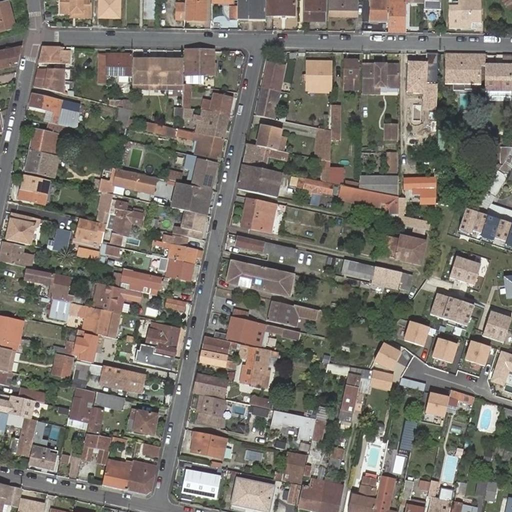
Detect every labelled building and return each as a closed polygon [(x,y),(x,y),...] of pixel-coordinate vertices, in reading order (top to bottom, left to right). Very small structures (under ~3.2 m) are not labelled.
[(80,18),(92,18),(92,0),(60,0),(61,13),(71,13),(80,13),(80,18)] [(100,0),(99,19),(120,19),(119,0),(100,0)] [(146,0),(146,19),(156,20),(156,0),(146,0)] [(184,20),(184,21),(206,21),(206,0),(184,0),(184,4),(184,20)] [(237,22),(265,22),(265,16),(266,1),(265,0),(251,0),(251,1),(237,1),(237,7),(237,21),(237,22)] [(266,1),(265,16),(294,16),(293,0),(268,0),(268,1),(266,1)] [(304,3),(303,22),(325,22),(326,0),(321,0),(321,4),(304,3)] [(330,0),(330,16),(356,16),(356,0),(330,0)] [(388,33),(404,32),(405,3),(424,3),(424,0),(423,0),(388,0),(389,4),(389,23),(388,33)] [(449,29),(471,29),(471,23),(480,23),(479,0),(457,0),(458,2),(449,2),(449,29)] [(0,4),(0,32),(15,28),(8,3),(0,4)] [(176,20),(184,20),(184,4),(177,4),(176,20)] [(369,23),(389,23),(389,4),(370,4),(369,23)] [(0,68),(17,65),(21,47),(0,51),(0,68)] [(42,47),(39,64),(63,64),(70,64),(70,50),(64,50),(64,48),(42,47)] [(213,76),(214,51),(186,51),(185,75),(197,76),(213,76)] [(437,54),(427,55),(427,66),(410,65),(410,85),(410,88),(426,88),(426,105),(437,106),(437,54)] [(106,55),(106,75),(129,76),(130,55),(106,55)] [(446,84),(480,84),(480,69),(481,66),(485,66),(485,55),(447,55),(446,84)] [(149,60),(132,60),(131,89),(149,89),(149,60)] [(166,60),(149,60),(149,89),(166,90),(166,60)] [(184,61),(166,60),(166,90),(182,90),(183,85),(184,61)] [(273,119),(285,66),(268,62),(256,116),(273,119)] [(332,90),(331,62),(304,62),(304,75),(304,82),(304,90),(308,90),(332,90)] [(343,62),(343,87),(358,87),(359,62),(343,62)] [(371,64),(361,64),(361,94),(371,94),(371,64)] [(381,88),(401,88),(401,67),(381,67),(381,64),(371,64),(371,94),(381,94),(381,88)] [(511,65),(496,65),(496,69),(494,69),(494,68),(485,68),(484,90),(511,91),(511,65)] [(66,69),(37,70),(34,87),(60,94),(66,69)] [(190,106),(191,86),(183,85),(182,90),(181,109),(191,110),(193,111),(193,107),(190,106)] [(511,98),(511,91),(484,90),(484,99),(511,100),(511,98)] [(202,112),(228,116),(232,98),(214,94),(210,109),(203,108),(202,112)] [(63,102),(32,95),(29,106),(54,113),(52,125),(72,129),(74,120),(71,119),(75,105),(63,102)] [(131,112),(131,100),(110,99),(109,106),(119,109),(131,112)] [(205,100),(203,108),(210,109),(212,102),(205,100)] [(341,106),(331,106),(331,130),(331,141),(341,141),(341,106)] [(181,113),(181,109),(173,108),(173,120),(181,122),(181,113)] [(131,112),(119,109),(116,120),(128,122),(131,112)] [(199,136),(222,141),(228,116),(202,112),(200,118),(208,120),(207,126),(199,124),(198,124),(196,130),(195,135),(199,136)] [(76,130),(72,129),(52,125),(48,124),(46,132),(34,129),(30,151),(57,157),(62,136),(74,139),(76,130)] [(187,133),(176,131),(166,128),(146,124),(145,129),(175,137),(188,140),(190,134),(187,133)] [(387,125),(386,141),(397,141),(397,126),(387,125)] [(125,137),(127,129),(118,127),(116,135),(125,137)] [(331,141),(331,130),(318,129),(315,159),(320,159),(329,160),(331,141)] [(261,131),(258,147),(277,151),(280,136),(281,132),(268,130),(268,132),(261,131)] [(190,134),(188,140),(198,142),(199,136),(195,135),(190,134)] [(218,160),(222,141),(199,136),(198,142),(195,155),(218,160)] [(277,151),(283,152),(286,138),(280,136),(277,151)] [(258,147),(247,145),(242,165),(266,170),(268,158),(287,161),(289,153),(283,152),(277,151),(258,147)] [(511,223),(511,210),(490,204),(511,169),(511,147),(471,211),(483,215),(511,223)] [(57,157),(30,151),(25,172),(55,179),(56,175),(51,174),(53,161),(59,162),(60,158),(57,157)] [(399,174),(399,152),(387,152),(387,173),(399,174)] [(200,159),(187,156),(184,171),(190,172),(187,182),(193,183),(192,188),(211,192),(217,165),(199,160),(200,159)] [(329,184),(329,160),(320,159),(321,182),(329,184)] [(51,174),(56,175),(59,162),(53,161),(51,174)] [(266,170),(242,165),(239,182),(255,186),(256,182),(279,187),(281,174),(266,170)] [(113,185),(100,182),(97,192),(100,193),(111,195),(113,187),(152,195),(156,180),(118,171),(113,185)] [(183,176),(169,172),(167,180),(181,183),(183,176)] [(50,181),(24,175),(19,198),(44,205),(50,181)] [(312,193),(310,205),(318,207),(320,195),(321,193),(331,195),(331,194),(337,195),(338,188),(335,184),(329,184),(321,182),(299,178),(297,188),(312,191),(311,193),(312,193)] [(361,178),(361,190),(399,198),(399,178),(361,178)] [(436,205),(436,180),(406,180),(406,190),(413,191),(414,197),(422,197),(422,205),(436,205)] [(192,188),(177,184),(172,209),(186,212),(206,217),(211,192),(192,188)] [(399,198),(361,190),(340,186),(337,200),(367,207),(367,204),(380,207),(381,203),(390,205),(391,208),(391,216),(391,224),(398,225),(398,223),(398,216),(399,200),(399,198)] [(99,209),(99,210),(101,211),(98,224),(99,224),(106,225),(109,213),(110,210),(112,201),(113,195),(111,195),(100,193),(100,195),(102,196),(99,209)] [(271,204),(249,199),(243,228),(265,232),(271,204)] [(405,200),(399,200),(398,216),(398,223),(436,233),(436,228),(430,228),(431,225),(404,219),(404,210),(405,210),(405,200)] [(128,238),(131,223),(141,225),(143,215),(127,211),(128,205),(118,202),(116,210),(119,210),(117,217),(114,216),(111,227),(115,228),(111,241),(122,243),(124,238),(128,238)] [(462,218),(463,209),(436,206),(436,224),(452,227),(453,217),(462,218)] [(511,223),(471,211),(459,230),(474,235),(475,232),(483,235),(482,238),(495,242),(496,239),(509,243),(508,246),(511,247),(511,223)] [(177,227),(175,235),(189,238),(191,232),(203,234),(206,217),(186,212),(183,228),(177,227)] [(11,220),(22,222),(23,216),(13,214),(11,220)] [(11,220),(7,242),(31,247),(35,229),(36,225),(34,225),(35,219),(23,216),(22,222),(11,220)] [(106,225),(99,224),(98,226),(81,222),(77,238),(85,240),(90,241),(102,243),(104,238),(105,230),(106,225)] [(71,233),(57,230),(56,235),(56,238),(70,241),(71,233)] [(203,234),(191,232),(189,238),(201,241),(203,234)] [(172,245),(186,248),(187,239),(174,237),(172,245)] [(271,245),(238,237),(236,246),(269,254),(271,245)] [(67,255),(70,241),(56,238),(53,252),(67,255)] [(395,259),(420,265),(425,244),(400,238),(400,241),(390,239),(385,243),(384,248),(387,254),(396,256),(395,259)] [(5,243),(0,263),(31,269),(32,264),(34,257),(27,255),(29,249),(25,248),(5,243)] [(101,251),(98,262),(98,264),(104,265),(107,254),(119,257),(121,249),(102,245),(101,249),(101,251)] [(202,260),(204,252),(186,248),(172,245),(169,260),(193,265),(194,258),(202,260)] [(271,245),(269,254),(290,259),(291,257),(293,258),(295,250),(271,245)] [(78,257),(98,262),(101,251),(80,247),(78,257)] [(481,264),(456,256),(450,277),(474,285),(481,264)] [(192,267),(170,261),(167,277),(190,283),(194,267),(192,267)] [(289,297),(293,275),(232,261),(227,283),(289,297)] [(345,261),(342,273),(372,280),(373,278),(375,268),(345,261)] [(403,274),(375,268),(373,278),(401,285),(403,274)] [(53,294),(52,300),(81,306),(82,300),(67,296),(71,279),(53,276),(54,274),(31,270),(27,269),(24,280),(28,281),(51,286),(50,293),(53,294)] [(134,272),(124,270),(121,281),(131,284),(133,274),(134,272)] [(120,283),(121,274),(114,273),(113,282),(120,283)] [(142,294),(150,296),(152,288),(163,291),(166,281),(133,274),(131,284),(132,284),(130,291),(142,294)] [(408,275),(403,274),(401,285),(400,290),(404,291),(407,280),(408,275)] [(126,300),(140,303),(142,294),(130,291),(128,291),(128,292),(120,290),(121,289),(100,285),(96,303),(93,302),(91,309),(112,313),(113,313),(115,314),(115,313),(123,314),(126,300)] [(82,300),(81,306),(88,308),(88,307),(91,296),(84,294),(82,300)] [(474,305),(437,294),(430,314),(467,326),(474,305)] [(185,303),(167,299),(166,308),(183,311),(185,303)] [(81,306),(52,300),(48,318),(67,323),(69,316),(78,318),(85,319),(89,320),(86,333),(88,334),(98,336),(102,336),(106,337),(109,327),(112,313),(91,309),(88,308),(81,306)] [(294,328),(297,315),(316,319),(318,311),(272,301),(267,322),(294,328)] [(234,310),(232,318),(246,321),(248,313),(234,310)] [(511,318),(490,311),(483,336),(504,342),(511,318)] [(115,314),(113,313),(110,328),(118,330),(121,315),(115,314)] [(0,348),(9,351),(11,342),(19,344),(24,345),(30,347),(31,342),(20,339),(24,322),(0,317),(0,348)] [(246,321),(232,318),(228,336),(216,333),(215,340),(227,343),(228,339),(259,347),(262,345),(265,332),(265,330),(262,330),(263,325),(246,321)] [(407,324),(402,342),(421,348),(426,329),(407,324)] [(162,334),(163,327),(154,325),(153,332),(162,334)] [(265,332),(282,335),(283,329),(263,325),(262,330),(265,330),(265,332)] [(170,358),(174,359),(180,331),(163,327),(162,334),(153,332),(149,347),(156,349),(155,354),(170,358)] [(110,328),(107,338),(116,340),(118,330),(110,328)] [(283,329),(282,335),(297,339),(299,333),(283,329)] [(78,332),(73,330),(70,343),(76,344),(78,332)] [(82,332),(78,332),(76,344),(74,357),(78,358),(77,361),(92,365),(93,357),(96,344),(98,339),(87,337),(88,334),(86,333),(82,332)] [(435,341),(430,359),(450,365),(455,346),(435,341)] [(9,351),(14,352),(17,353),(18,350),(18,349),(19,344),(11,342),(9,351)] [(76,344),(70,343),(68,342),(66,351),(61,350),(61,354),(65,355),(74,357),(76,344)] [(468,344),(464,362),(483,367),(488,349),(468,344)] [(400,354),(383,345),(374,363),(391,372),(400,354)] [(152,350),(138,347),(137,353),(134,353),(131,366),(168,373),(170,359),(151,356),(152,350)] [(0,348),(0,370),(10,373),(14,352),(9,351),(0,348)] [(270,373),(267,373),(269,358),(270,353),(250,348),(246,369),(243,385),(264,389),(264,385),(267,386),(270,373)] [(511,354),(501,351),(491,381),(505,386),(509,372),(511,372),(511,354)] [(64,358),(65,355),(61,354),(57,353),(52,374),(68,378),(72,360),(64,358)] [(348,375),(349,368),(328,366),(326,374),(347,377),(348,375)] [(348,375),(349,376),(360,378),(358,386),(369,388),(371,379),(372,372),(368,371),(349,368),(348,375)] [(137,377),(106,370),(103,385),(134,392),(137,377)] [(387,382),(388,376),(372,372),(371,379),(373,379),(371,389),(391,393),(393,384),(387,382)] [(7,374),(4,386),(8,387),(12,375),(7,374)] [(224,399),(227,382),(197,375),(193,393),(224,399)] [(358,386),(360,378),(349,376),(343,410),(352,412),(358,386)] [(146,380),(137,377),(134,392),(143,394),(146,380)] [(425,390),(426,385),(402,379),(401,384),(425,390)] [(71,418),(88,423),(91,410),(93,402),(95,394),(77,390),(71,418)] [(18,399),(31,402),(34,403),(46,405),(47,398),(32,394),(20,391),(18,399)] [(461,394),(451,391),(449,398),(460,401),(473,405),(475,399),(461,394)] [(126,400),(97,393),(88,433),(98,435),(104,412),(100,411),(101,407),(123,412),(126,400)] [(193,393),(193,395),(199,397),(204,398),(223,402),(224,399),(193,393)] [(427,395),(422,413),(442,418),(447,400),(427,395)] [(18,399),(13,397),(11,403),(0,400),(0,410),(9,413),(8,415),(30,420),(34,403),(31,402),(18,399)] [(200,415),(204,398),(199,397),(195,414),(198,415),(200,415)] [(272,400),(253,397),(251,405),(269,409),(272,400)] [(219,419),(223,402),(204,398),(200,415),(198,415),(195,424),(214,428),(216,419),(219,419)] [(456,416),(460,401),(449,398),(446,413),(456,416)] [(325,420),(328,408),(320,406),(317,418),(325,420)] [(254,409),(253,416),(268,419),(269,412),(268,412),(254,409)] [(343,410),(341,409),(338,422),(349,425),(352,412),(343,410)] [(511,410),(505,409),(503,419),(511,421),(511,410)] [(155,436),(160,415),(137,410),(133,432),(155,436)] [(8,415),(0,413),(0,431),(5,433),(7,426),(22,429),(19,441),(13,439),(10,452),(27,456),(30,446),(32,447),(34,437),(38,422),(30,420),(8,415)] [(274,413),(271,428),(282,431),(283,427),(300,430),(297,441),(311,444),(311,443),(316,422),(274,413)] [(86,431),(88,423),(71,418),(69,427),(86,431)] [(214,428),(217,429),(220,429),(223,419),(219,419),(216,419),(214,428)] [(326,423),(316,421),(316,422),(311,443),(321,445),(326,423)] [(45,424),(38,422),(34,437),(42,439),(45,424)] [(226,440),(225,440),(195,433),(191,452),(222,460),(226,440)] [(90,462),(92,454),(94,449),(101,451),(99,456),(98,464),(105,465),(109,450),(109,441),(88,436),(82,460),(90,462)] [(128,442),(113,438),(112,444),(126,448),(128,442)] [(411,440),(405,439),(403,450),(409,451),(411,440)] [(159,456),(161,449),(146,445),(144,453),(159,456)] [(57,455),(32,450),(29,466),(53,471),(57,455)] [(333,451),(330,467),(336,468),(338,459),(341,460),(343,452),(333,451)] [(71,458),(61,456),(59,465),(70,467),(71,458)] [(289,456),(284,476),(278,475),(276,480),(300,486),(306,460),(289,456)] [(108,462),(102,487),(126,492),(132,465),(126,463),(125,466),(108,462)] [(132,465),(126,492),(147,496),(152,492),(156,470),(132,465)] [(205,467),(195,465),(194,473),(203,475),(205,467)] [(216,501),(220,478),(215,477),(216,469),(205,467),(203,475),(194,473),(186,471),(182,494),(216,501)] [(389,474),(382,472),(381,481),(379,489),(374,511),(389,511),(380,510),(381,503),(383,503),(389,474)] [(381,481),(364,477),(362,486),(379,489),(381,481)] [(233,504),(268,511),(274,487),(238,480),(233,504)] [(489,482),(479,480),(476,496),(486,498),(489,482)] [(300,509),(315,511),(319,511),(325,484),(314,481),(312,490),(304,488),(300,509)] [(406,481),(402,499),(411,501),(411,499),(414,483),(406,481)] [(498,483),(489,482),(486,498),(485,502),(495,504),(498,483)] [(325,484),(319,511),(337,511),(343,487),(325,484)] [(22,490),(0,485),(0,511),(2,511),(4,505),(9,506),(18,508),(22,490)] [(298,507),(302,487),(292,485),(288,504),(298,507)] [(438,487),(431,485),(428,497),(436,499),(438,487)] [(352,495),(348,511),(374,511),(379,489),(362,486),(360,497),(352,495)] [(431,504),(429,511),(448,511),(453,491),(443,489),(439,506),(431,504)] [(461,511),(465,498),(456,496),(452,511),(461,511)] [(411,501),(409,506),(425,510),(427,502),(411,499),(411,501)] [(25,511),(28,501),(21,500),(18,511),(25,511)] [(43,511),(45,505),(28,501),(25,511),(43,511)]
